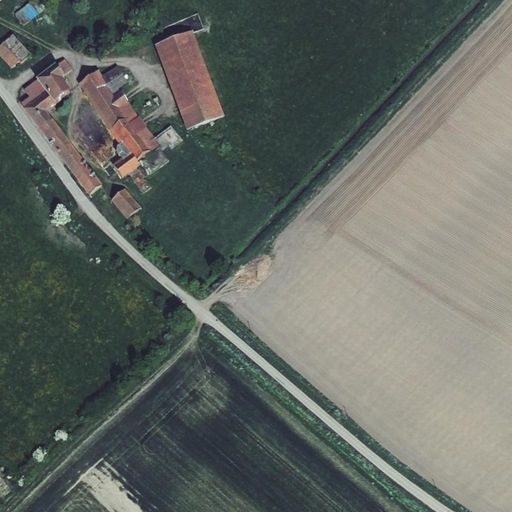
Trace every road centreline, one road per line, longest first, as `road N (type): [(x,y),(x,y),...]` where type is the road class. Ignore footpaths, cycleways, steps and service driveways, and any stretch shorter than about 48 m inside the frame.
road 1 (track): [(494,0),(251,258),(207,316),(23,485)]
road 2 (unclassified): [(444,511),(118,239),(0,89)]
